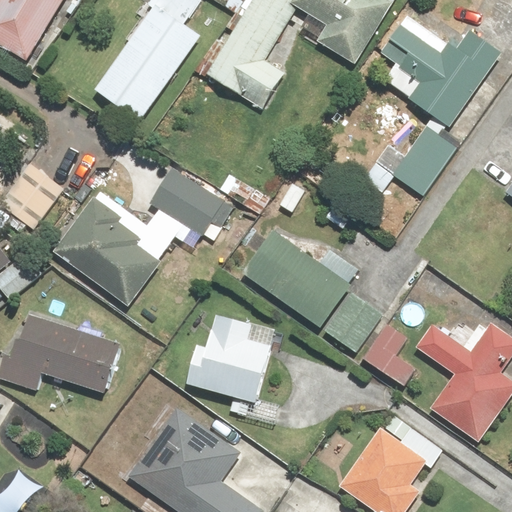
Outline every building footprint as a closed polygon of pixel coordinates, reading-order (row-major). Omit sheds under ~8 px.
[(0,42),(33,62),(68,0),(1,0),(0,2),(0,42)] [(147,119),(205,36),(188,24),(205,0),(155,0),(152,4),(158,8),(102,88),(147,119)] [(251,0),(208,74),(270,110),(292,72),(270,59),(301,6),(331,24),(321,41),(361,64),(398,0),(251,0)] [(444,136),(452,125),(455,127),(507,52),(476,31),(467,44),(458,38),(453,45),(405,13),(380,50),(401,64),(390,79),(417,97),(415,100),(438,115),(397,174),(429,196),(462,148),(444,136)] [(38,163),(6,200),(37,226),(69,189),(38,163)] [(176,169),(154,205),(217,243),(239,207),(176,169)] [(231,175),(221,189),(258,216),(268,201),(231,175)] [(106,190),(59,251),(132,307),(167,262),(144,244),(148,239),(145,237),(154,226),(106,190)] [(280,228),(248,271),(360,354),(388,316),(354,291),(358,286),(354,282),(363,271),(333,249),(325,261),(280,228)] [(0,238),(0,275),(18,261),(0,238)] [(458,255),(448,270),(482,294),(492,280),(458,255)] [(204,344),(193,383),(261,402),(283,330),(223,312),(213,347),(204,344)] [(112,391),(126,344),(34,317),(28,339),(22,338),(16,356),(8,354),(1,380),(41,391),(47,373),(112,391)] [(460,374),(436,408),(484,441),(511,401),(511,375),(507,372),(511,364),(511,334),(495,323),(475,352),(436,325),(421,347),(460,374)] [(393,324),(370,355),(411,385),(422,370),(400,354),(412,338),(393,324)] [(0,419),(14,400),(0,391),(0,419)] [(182,408),(134,475),(184,511),(267,511),(225,481),(245,454),(182,408)] [(433,461),(385,428),(345,485),(384,511),(412,511),(427,491),(417,485),(433,461)]
